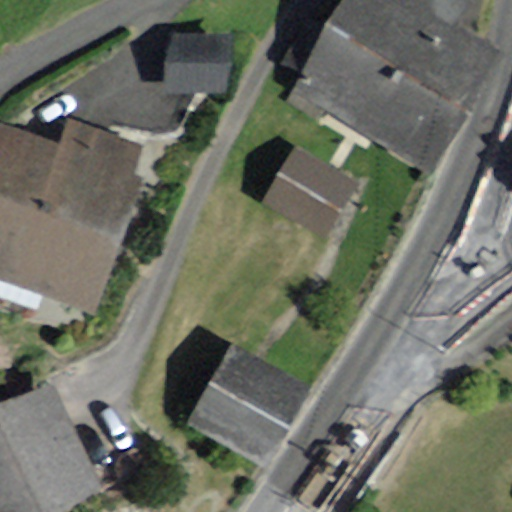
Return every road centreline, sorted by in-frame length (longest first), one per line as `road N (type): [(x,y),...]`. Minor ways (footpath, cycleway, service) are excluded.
road 1 (secondary): [(511,84),(486,162),(394,347)]
road 2 (secondary): [(394,347),(283,511)]
road 3 (residential): [(146,0),(0,78)]
road 4 (residential): [(394,347),(511,262)]
